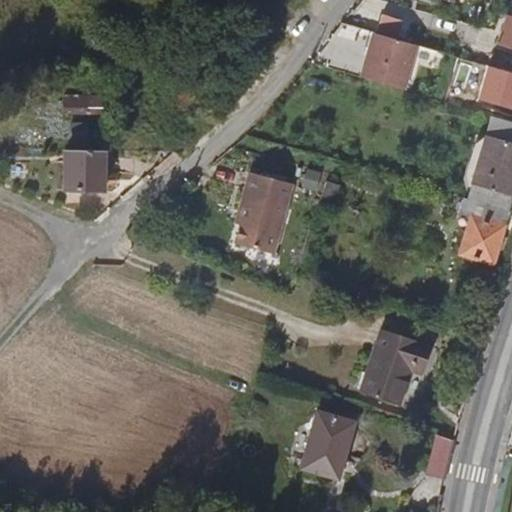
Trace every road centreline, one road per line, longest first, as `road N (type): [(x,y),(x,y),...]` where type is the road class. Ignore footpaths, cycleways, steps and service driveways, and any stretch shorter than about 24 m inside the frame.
road 1 (residential): [(334,0),(223,129),(85,244)]
road 2 (track): [(85,244),(0,333)]
